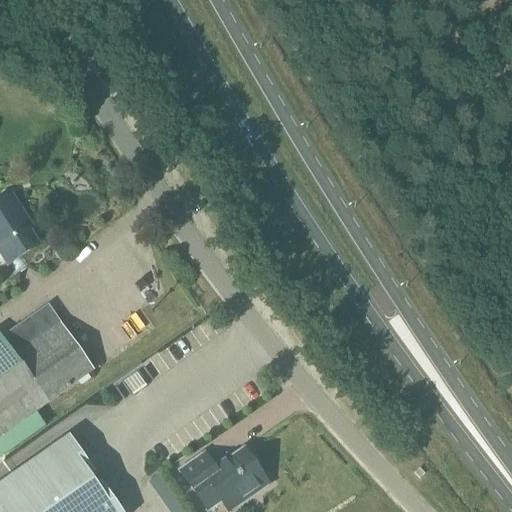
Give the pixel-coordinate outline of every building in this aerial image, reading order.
[(0,46),(0,78),(4,80),(13,52),(0,46)] [(38,246),(21,219),(24,217),(11,197),(0,204),(0,253),(8,266),(38,246)] [(127,307),(117,311),(123,325),(132,322),(127,307)] [(0,456),(43,427),(34,414),(93,373),(49,310),(5,341),(0,334),(0,456)] [(124,324),(113,329),(116,337),(107,341),(116,358),(145,344),(139,330),(129,334),(124,324)] [(122,511),(71,437),(0,486),(0,511),(122,511)] [(229,511),(252,496),(250,493),(265,482),(244,452),(229,463),(227,461),(220,466),(218,464),(212,468),(204,456),(181,472),(208,511),(221,502),(228,511),(229,511)] [(175,511),(162,483),(149,489),(159,511),(175,511)]
